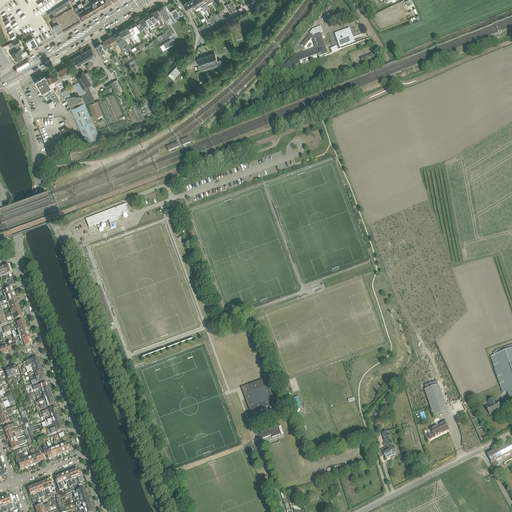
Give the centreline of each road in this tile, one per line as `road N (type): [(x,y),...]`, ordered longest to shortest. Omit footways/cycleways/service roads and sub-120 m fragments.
road 1 (unclassified): [(162,511),(60,236)]
road 2 (unclassified): [(60,236),(73,222),(275,145),(276,137)]
road 3 (unclassified): [(60,236),(11,77)]
road 4 (secondary): [(11,77),(144,0)]
road 5 (unclassified): [(359,511),(480,449)]
